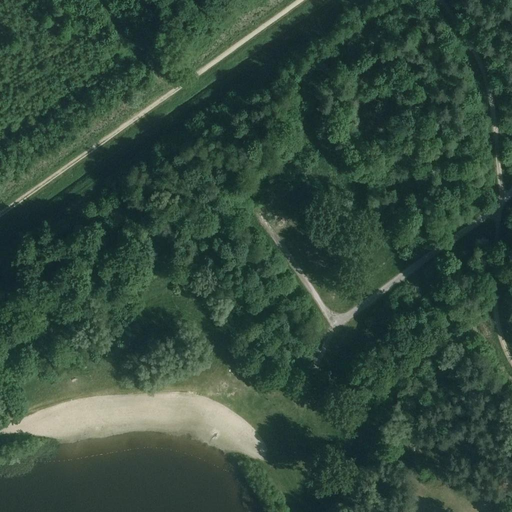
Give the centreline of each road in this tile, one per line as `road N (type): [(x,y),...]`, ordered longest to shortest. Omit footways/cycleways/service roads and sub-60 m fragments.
road 1 (track): [(0,214),(300,0)]
road 2 (unclassified): [(511,191),(333,322)]
road 3 (track): [(333,322),(246,200)]
